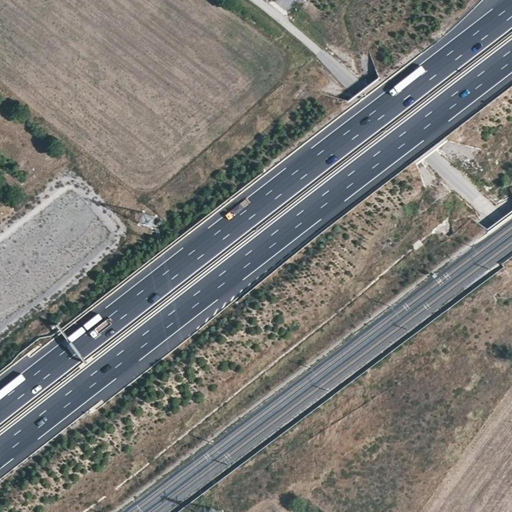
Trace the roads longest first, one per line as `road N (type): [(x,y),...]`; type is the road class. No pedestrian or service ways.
road 1 (motorway): [(511,11),(0,407)]
road 2 (motorway): [(0,452),(511,56)]
road 3 (unclassified): [(511,232),(255,0)]
